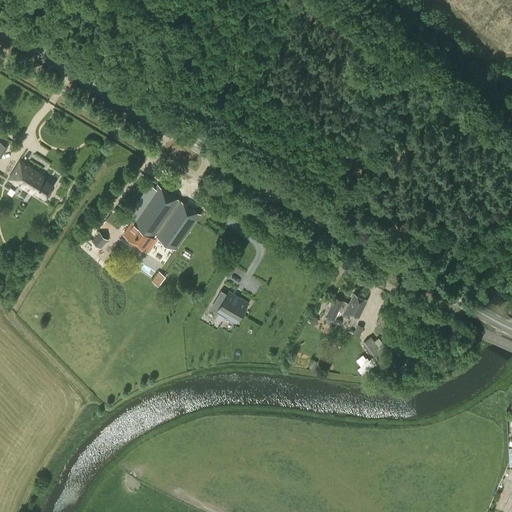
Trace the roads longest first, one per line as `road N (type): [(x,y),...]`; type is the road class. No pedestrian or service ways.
road 1 (secondary): [(0,27),(491,316)]
road 2 (track): [(154,151),(17,316),(89,399),(22,511)]
